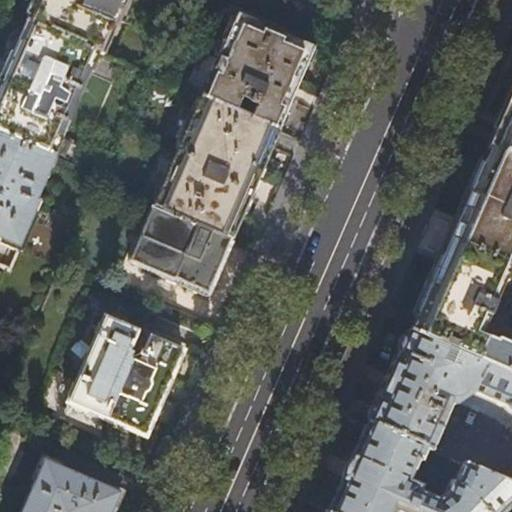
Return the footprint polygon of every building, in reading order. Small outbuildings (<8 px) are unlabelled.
[(33,0),(25,21),(98,53),(103,55),(126,0),(33,0)] [(199,97),(241,115),(245,105),(253,109),(248,118),(277,131),(297,86),(314,47),(235,13),(199,97)] [(98,53),(25,21),(0,79),(0,133),(53,156),(98,53)] [(511,92),(488,148),(511,159),(511,92)] [(248,118),(241,115),(199,97),(152,206),(229,240),(258,173),(277,131),(248,118)] [(53,156),(0,133),(0,242),(17,249),(38,202),(34,200),(53,156)] [(511,159),(488,148),(470,189),(408,332),(446,348),(457,353),(511,376),(511,345),(510,345),(509,347),(494,341),(493,343),(477,337),(500,284),(503,285),(511,264),(511,159)] [(230,241),(229,240),(152,206),(128,261),(206,295),(230,241)] [(65,404),(144,437),(166,387),(182,350),(103,316),(65,404)] [(446,348),(408,332),(390,372),(367,423),(426,448),(430,450),(451,404),(453,404),(469,394),(503,409),(511,413),(511,376),(457,353),(454,360),(456,361),(453,368),(439,363),(446,348)] [(434,499),(417,491),(419,486),(408,481),(417,462),(419,462),(426,448),(367,423),(352,457),(350,457),(345,468),(340,480),(341,481),(332,502),(328,511),(389,511),(390,511),(393,511),(495,511),(511,496),(511,485),(460,463),(451,484),(447,482),(441,495),(434,499)] [(111,511),(114,504),(120,493),(41,459),(18,511),(111,511)]
